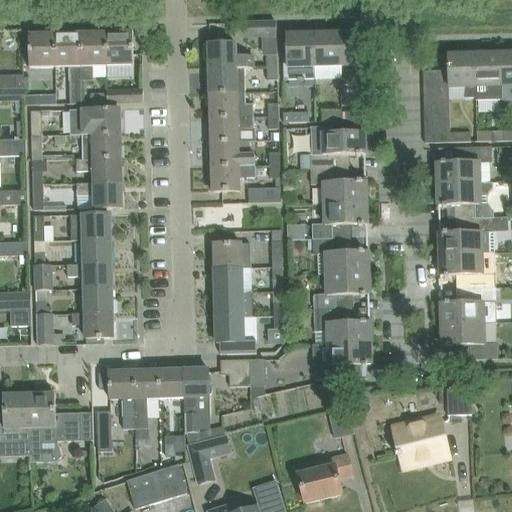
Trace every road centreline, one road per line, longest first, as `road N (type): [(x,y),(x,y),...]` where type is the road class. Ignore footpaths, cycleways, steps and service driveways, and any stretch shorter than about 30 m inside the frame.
road 1 (residential): [(0,362),(185,355),(176,0)]
road 2 (residential): [(400,363),(398,315),(414,300),(413,232),(398,221),(394,164),(403,143),(399,0)]
